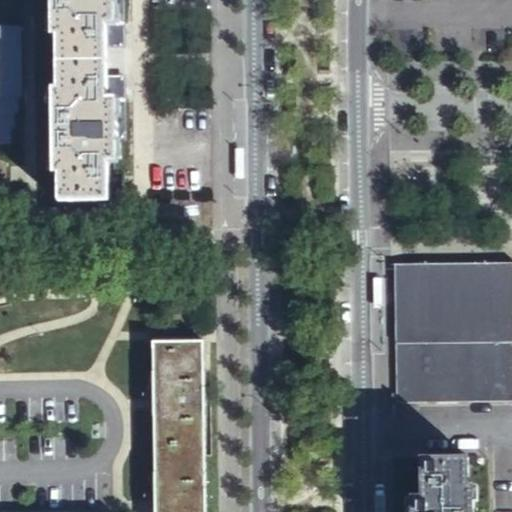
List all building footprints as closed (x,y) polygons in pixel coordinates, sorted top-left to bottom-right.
[(126,139),(126,132),(123,0),(52,0),(54,38),(59,38),(59,91),(55,92),(56,176),(61,176),(61,204),(109,203),(109,164),(118,164),(118,140),(126,139)] [(0,150),(20,151),(22,33),(0,33),(0,150)] [(511,265),(398,266),(398,335),(396,336),(397,403),(511,400),(511,265)] [(157,511),(206,511),(204,343),(155,343),(157,511)] [(476,511),(476,486),(471,486),(470,460),(423,460),(423,498),(413,499),(413,511),(476,511)]
